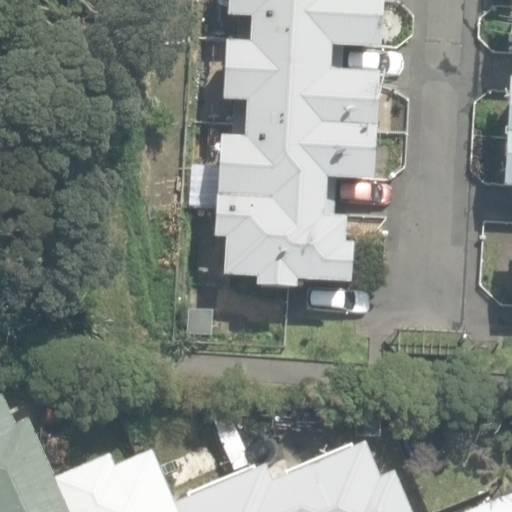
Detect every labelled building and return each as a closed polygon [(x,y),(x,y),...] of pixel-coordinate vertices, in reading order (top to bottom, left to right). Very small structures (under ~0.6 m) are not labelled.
[(229,0),(228,22),(250,23),(249,49),(227,48),(223,106),(246,107),(243,143),(219,142),(213,243),(226,244),(223,281),(256,283),(256,291),(294,294),(295,284),(348,287),(350,250),(343,250),(345,224),(332,224),(334,182),(370,184),(376,78),(330,75),(331,50),(378,52),(381,0),(229,0)] [(13,291),(64,290),(63,267),(12,268),(13,291)] [(63,511),(26,427),(15,431),(1,399),(0,399),(0,511),(63,511)] [(175,511),(406,511),(391,478),(378,483),(362,447),(352,451),(351,447),(284,475),(287,480),(272,486),(266,470),(255,474),(252,468),(187,496),(188,502),(174,509),(175,511)] [(175,511),(174,509),(151,456),(117,471),(111,459),(54,483),(66,511),(175,511)] [(511,511),(511,499),(482,511),(511,511)]
